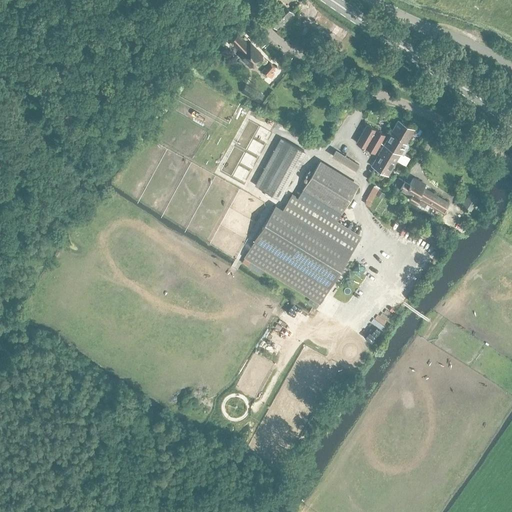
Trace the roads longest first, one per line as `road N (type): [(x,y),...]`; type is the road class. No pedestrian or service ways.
road 1 (unclassified): [(246,0),(315,65),(511,159)]
road 2 (unknown): [(366,89),(348,134),(362,164),(358,210),(395,256),(366,321)]
road 3 (secondary): [(511,116),(335,0)]
road 4 (unclassified): [(381,0),(511,65)]
